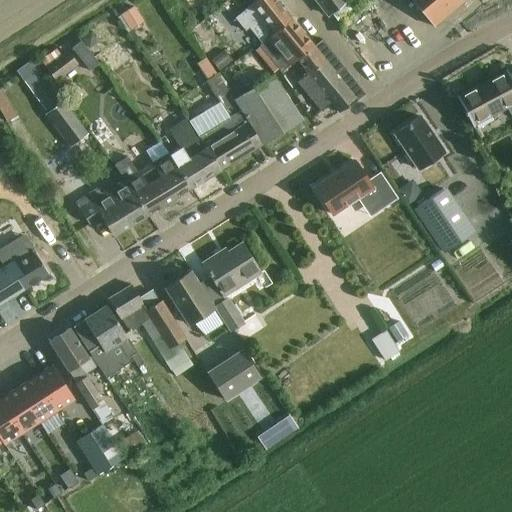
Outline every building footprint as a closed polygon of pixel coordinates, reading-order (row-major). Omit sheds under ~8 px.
[(154,0),(145,0),(137,6),(150,24),(164,13),(154,0)] [(262,41),(290,19),(275,0),(255,0),(236,16),(246,29),(250,26),(262,41)] [(315,0),(327,15),(346,0),(315,0)] [(411,0),(433,26),(464,0),(411,0)] [(290,19),(262,41),(259,43),(282,71),(298,57),(313,46),(291,19),(291,20),(290,19)] [(135,65),(150,52),(133,34),(118,47),(135,65)] [(313,46),(298,57),(309,72),(300,79),(322,108),(331,101),(338,112),(365,94),(321,39),(313,46)] [(81,41),(71,48),(88,70),(98,63),(81,41)] [(67,51),(45,68),(54,80),(76,63),(67,51)] [(472,126),(474,124),(506,107),(511,116),(511,115),(511,81),(506,71),(456,97),(472,126)] [(235,97),(262,142),(303,118),(274,72),(235,97)] [(219,102),(191,120),(201,137),(219,168),(262,142),(235,97),(235,96),(229,100),(214,76),(205,82),(219,102)] [(73,144),(87,134),(64,101),(49,111),(73,144)] [(112,120),(123,136),(138,126),(127,110),(112,120)] [(186,184),(190,185),(219,168),(201,137),(188,116),(188,115),(168,127),(178,145),(167,151),(186,184)] [(419,116),(394,134),(418,169),(443,152),(419,116)] [(134,190),(149,213),(192,188),(190,185),(186,184),(167,151),(161,141),(147,149),(154,160),(137,170),(126,151),(114,158),(128,181),(127,182),(134,190)] [(353,160),(314,187),(332,215),(358,198),(369,190),(381,208),(396,198),(379,174),(368,182),(353,160)] [(114,235),(149,213),(134,190),(127,182),(94,201),(89,193),(75,201),(88,222),(101,214),(114,235)] [(443,189),(417,207),(447,251),(473,234),(443,189)] [(0,258),(5,266),(0,269),(0,304),(48,274),(35,253),(34,253),(32,249),(22,233),(6,243),(11,250),(0,257),(0,258)] [(223,296),(261,273),(243,243),(228,252),(225,247),(202,262),(223,296)] [(189,272),(164,288),(188,325),(193,321),(205,335),(223,324),(213,309),(189,272)] [(174,376),(199,360),(161,300),(159,302),(151,290),(139,297),(131,285),(129,286),(129,285),(107,299),(108,299),(107,299),(127,331),(140,323),(174,376)] [(230,331),(243,322),(228,298),(215,307),(230,331)] [(106,305),(72,327),(88,352),(99,345),(103,353),(118,343),(127,358),(129,356),(136,367),(142,364),(136,353),(106,305)] [(397,322),(388,328),(397,342),(407,336),(398,321),(397,322)] [(236,344),(253,333),(247,324),(230,336),(236,344)] [(96,404),(101,401),(78,365),(88,359),(69,328),(49,341),(92,409),(97,406),(96,404)] [(385,330),(370,339),(385,361),(399,351),(385,330)] [(224,399),(260,374),(243,349),(207,373),(224,399)] [(33,377),(55,411),(73,400),(51,365),(33,377)] [(39,422),(55,411),(33,377),(16,388),(39,422)] [(0,398),(0,400),(21,433),(39,422),(16,388),(0,398)] [(0,439),(2,442),(3,445),(21,433),(0,400),(0,439)] [(288,415),(277,422),(286,435),(296,428),(288,415)] [(101,424),(75,441),(92,467),(97,475),(123,458),(101,424)] [(137,430),(121,442),(132,458),(149,447),(137,430)] [(119,487),(130,480),(118,462),(107,469),(119,487)] [(97,475),(92,467),(83,473),(88,481),(97,475)] [(59,475),(68,489),(78,483),(69,469),(59,475)] [(55,484),(47,489),(53,499),(61,494),(55,484)] [(44,505),(38,495),(30,500),(36,510),(44,505)]
